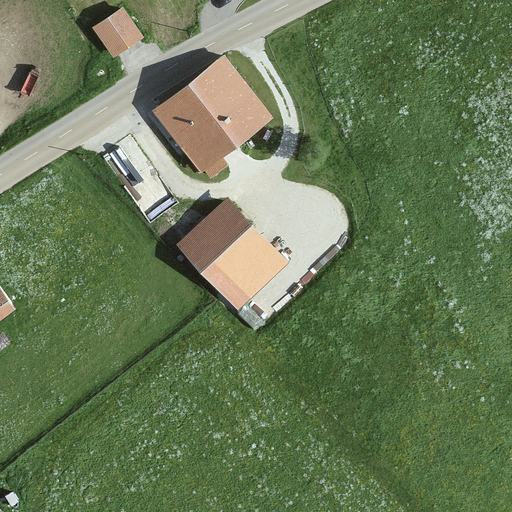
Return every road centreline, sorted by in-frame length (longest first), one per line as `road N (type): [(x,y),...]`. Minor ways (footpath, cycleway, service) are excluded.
road 1 (tertiary): [(297,0),(0,174)]
road 2 (track): [(233,35),(288,119),(265,165),(236,179),(192,184),(167,164),(124,98)]
